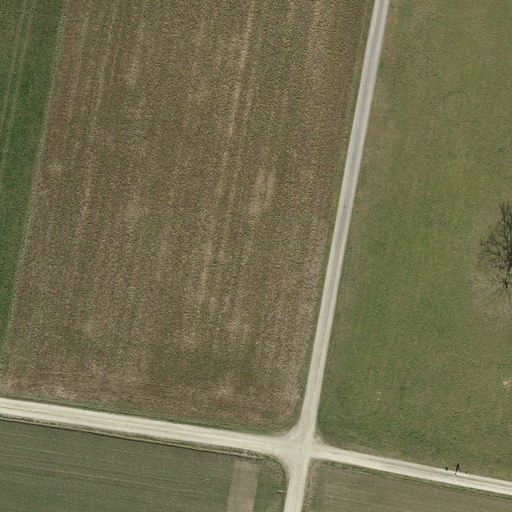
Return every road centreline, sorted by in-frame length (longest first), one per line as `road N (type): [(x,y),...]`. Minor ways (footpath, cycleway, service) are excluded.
road 1 (track): [(511,487),(0,403)]
road 2 (track): [(302,447),(386,0)]
